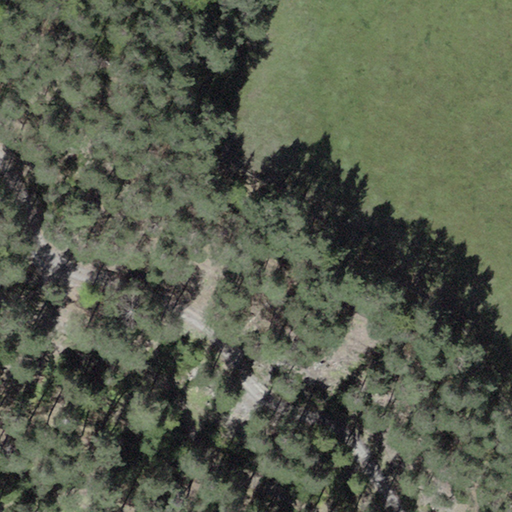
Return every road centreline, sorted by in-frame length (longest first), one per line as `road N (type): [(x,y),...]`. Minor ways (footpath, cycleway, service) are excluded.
road 1 (track): [(0,159),(43,258),(200,318),(230,349),(255,398),(340,427),(392,511)]
road 2 (track): [(307,511),(209,459),(168,389),(135,361),(57,323),(0,310)]
